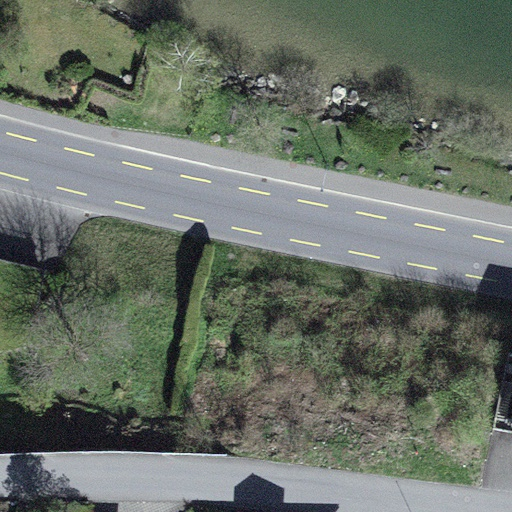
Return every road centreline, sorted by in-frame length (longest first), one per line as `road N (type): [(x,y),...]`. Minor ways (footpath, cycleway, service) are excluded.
road 1 (primary): [(0,151),(511,264)]
road 2 (residential): [(483,511),(207,481),(0,474)]
